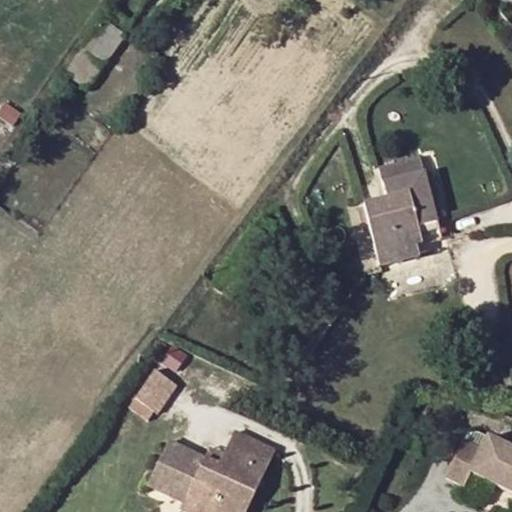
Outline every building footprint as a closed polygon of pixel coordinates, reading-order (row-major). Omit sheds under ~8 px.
[(63,75),(84,90),(127,30),(105,15),(63,75)] [(393,235),(434,224),(417,159),(376,169),(384,201),(362,207),(374,257),(397,251),(393,235)] [(277,228),(263,218),(212,285),(230,299),(255,265),(250,262),(277,228)] [(439,241),(434,224),(393,235),(397,251),(413,247),(439,241)] [(397,251),(374,257),(376,267),(416,257),(413,247),(397,251)] [(177,387),(154,372),(135,400),(157,416),(177,387)] [(229,433),(219,454),(213,466),(196,458),(160,441),(140,485),(179,503),(189,480),(215,491),(207,509),(214,511),(241,511),(270,452),(229,433)] [(511,451),(484,438),(476,453),(457,443),(440,479),(460,488),(467,476),(511,497),(511,451)] [(213,466),(219,454),(202,446),(196,458),(213,466)] [(189,480),(179,503),(176,509),(182,511),(214,511),(207,509),(215,491),(189,480)]
